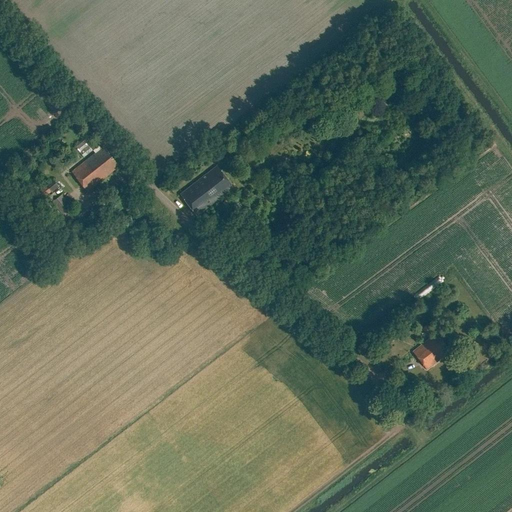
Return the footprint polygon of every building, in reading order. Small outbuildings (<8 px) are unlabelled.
[(87,143),(93,150),(99,145),(93,138),(87,143)] [(102,147),(70,171),(85,191),(117,167),(102,147)] [(216,166),(178,194),(195,216),(232,188),(216,166)] [(53,180),(38,191),(43,198),(50,192),(51,193),(59,188),(53,180)] [(72,207),(62,194),(51,202),(61,215),(72,207)] [(220,204),(224,209),(230,205),(226,200),(220,204)] [(412,351),(427,370),(450,351),(436,333),(412,351)]
